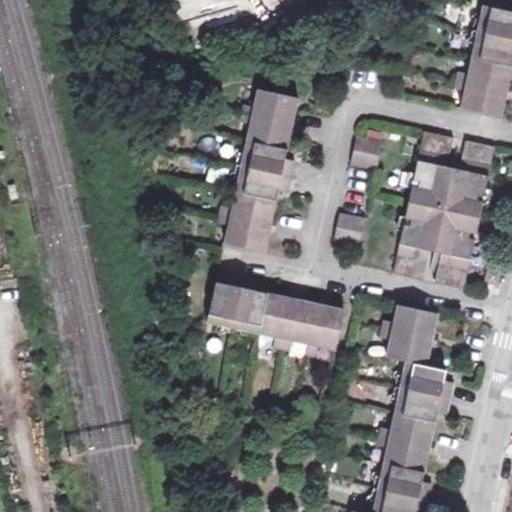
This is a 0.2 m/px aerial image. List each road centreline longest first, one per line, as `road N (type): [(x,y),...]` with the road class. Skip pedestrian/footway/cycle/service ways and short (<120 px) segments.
road 1 (residential): [(511,139),(370,108),(344,121),(310,268),(511,316)]
road 2 (residential): [(511,370),(478,511)]
